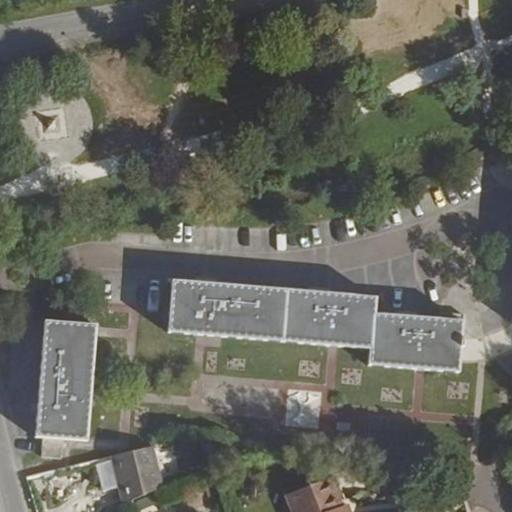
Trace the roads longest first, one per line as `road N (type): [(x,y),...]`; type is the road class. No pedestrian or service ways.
road 1 (residential): [(0,279),(91,254),(300,265),(509,216)]
road 2 (residential): [(0,36),(200,0)]
road 3 (residential): [(509,216),(499,355)]
